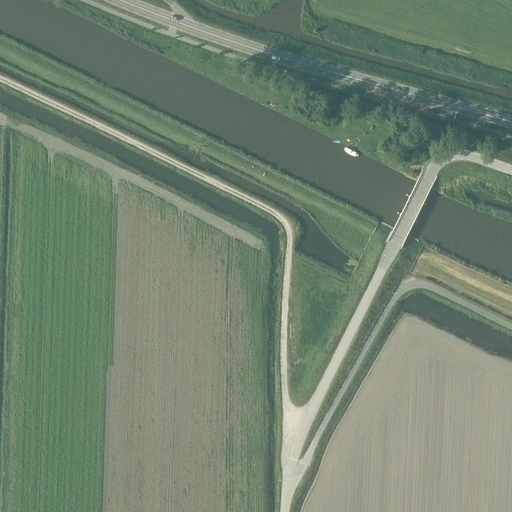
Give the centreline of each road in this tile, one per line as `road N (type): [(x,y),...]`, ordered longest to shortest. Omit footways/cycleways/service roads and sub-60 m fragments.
road 1 (track): [(0,79),(284,221),(287,462)]
road 2 (unclassified): [(285,497),(302,420),(433,165),(463,155),(511,170)]
road 3 (primary): [(511,122),(304,65),(123,0)]
road 4 (unclassified): [(285,497),(405,287),(424,284),(511,326)]
